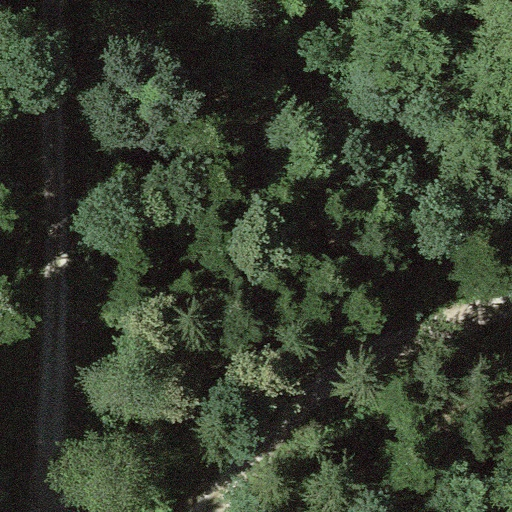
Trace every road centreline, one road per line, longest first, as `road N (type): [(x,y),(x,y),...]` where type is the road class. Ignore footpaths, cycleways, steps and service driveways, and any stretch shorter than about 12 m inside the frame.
road 1 (track): [(59,511),(54,269),(69,0)]
road 2 (track): [(511,297),(350,355),(201,511)]
